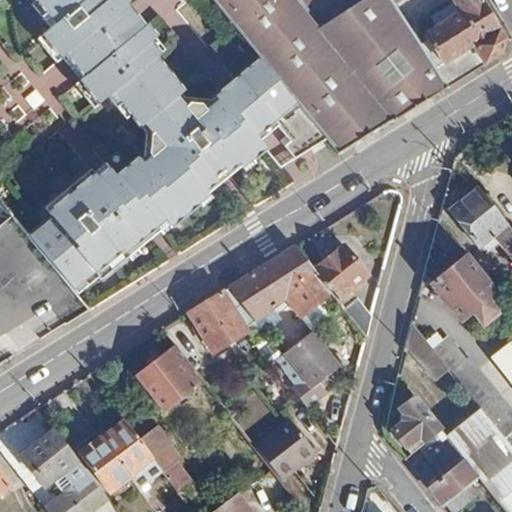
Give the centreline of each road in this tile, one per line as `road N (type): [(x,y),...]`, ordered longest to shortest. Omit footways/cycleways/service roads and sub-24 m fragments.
road 1 (tertiary): [(421,133),(0,394)]
road 2 (residential): [(359,436),(426,179),(421,133)]
